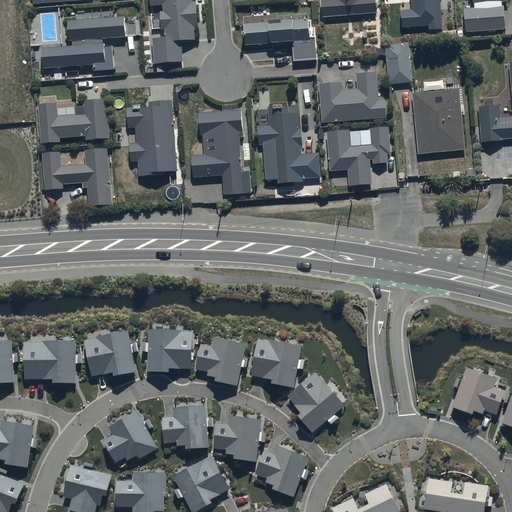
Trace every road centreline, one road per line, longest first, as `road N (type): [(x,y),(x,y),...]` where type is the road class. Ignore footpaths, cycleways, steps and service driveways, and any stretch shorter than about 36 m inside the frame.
road 1 (secondary): [(0,251),(178,243),(387,263)]
road 2 (residential): [(334,470),(262,407),(210,392),(140,389),(76,428)]
road 3 (residential): [(334,470),(339,457),(370,438),(428,426),(474,443),(505,474)]
road 4 (secondary): [(511,291),(387,263)]
